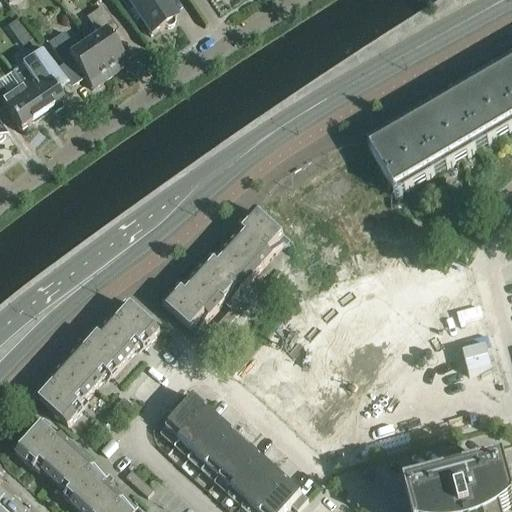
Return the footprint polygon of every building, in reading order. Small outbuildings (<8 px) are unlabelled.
[(9,0),(9,10),(22,10),(22,0),(9,0)] [(129,14),(135,24),(138,22),(150,39),(163,30),(167,32),(170,32),(173,30),(174,27),(174,23),(176,22),(161,0),(123,0),(132,12),(129,14)] [(97,38),(86,46),(110,80),(128,68),(109,39),(118,33),(102,10),(86,21),(97,38)] [(110,80),(86,46),(76,53),(64,36),(47,47),(63,70),(72,64),(92,93),(110,80)] [(16,82),(20,88),(41,120),(49,114),(53,118),(63,111),(60,106),(62,105),(56,96),(69,87),(61,78),(43,54),(22,69),(26,75),(16,82)] [(511,63),(368,148),(388,183),(387,183),(393,197),(395,195),(399,201),(511,134),(511,63)] [(41,120),(20,88),(6,98),(0,88),(0,105),(20,134),(41,120)] [(422,305),(416,295),(419,293),(411,279),(408,281),(402,271),(405,269),(397,255),(394,257),(388,247),(391,245),(383,231),(380,233),(374,223),(377,221),(375,218),(360,228),(327,172),(301,187),(305,194),(279,210),(304,254),(329,239),(328,239),(332,237),(392,340),(433,316),(425,303),(422,305)] [(284,249),(280,245),(284,241),(256,215),(239,232),(243,236),(215,266),(212,263),(183,295),(179,292),(163,310),(192,336),(196,331),(199,335),(228,302),(232,306),(284,249)] [(84,414),(81,410),(108,380),(112,383),(141,351),(144,354),(160,336),(132,311),(128,315),(124,312),(96,344),(92,341),(40,398),(44,401),(40,406),(69,431),(84,414)] [(233,313),(228,318),(234,324),(239,319),(233,313)] [(228,318),(223,323),(229,329),(234,324),(228,318)] [(223,323),(218,329),(224,335),(229,329),(223,323)] [(224,335),(218,329),(213,334),(220,340),(224,335)] [(369,394),(366,392),(374,383),(376,386),(387,374),(385,372),(393,363),(395,365),(397,363),(363,332),(286,415),(321,447),(331,435),(329,433),(337,424),(339,426),(350,415),(347,412),(355,404),(358,406),(369,394)] [(264,394),(284,372),(267,356),(246,378),(264,394)] [(281,410),(301,388),(284,372),(264,394),(281,410)] [(166,433),(179,445),(209,413),(195,401),(166,433)] [(124,402),(119,408),(126,414),(131,408),(124,402)] [(119,408),(114,413),(121,419),(126,414),(119,408)] [(114,413),(110,419),(116,424),(121,419),(114,413)] [(179,445),(193,458),(221,426),(218,423),(219,422),(209,413),(179,445)] [(116,424),(110,419),(105,424),(111,430),(116,424)] [(193,458),(206,469),(235,437),(226,429),(225,430),(221,426),(193,458)] [(132,511),(104,486),(107,482),(50,431),(47,434),(43,430),(17,459),(34,475),(38,471),(68,499),(65,503),(75,511),(132,511)] [(206,469),(219,481),(248,450),(245,448),(246,446),(235,437),(206,469)] [(219,481),(233,494),(262,462),(253,453),(252,454),(248,450),(219,481)] [(233,494),(246,505),(274,474),(271,472),(272,471),(262,462),(233,494)] [(511,511),(511,490),(507,472),(406,499),(409,511),(511,511)] [(246,505),(253,511),(264,511),(289,485),(279,477),(278,478),(274,474),(246,505)] [(126,482),(132,487),(138,481),(132,476),(126,482)] [(132,487),(137,492),(143,485),(138,481),(132,487)] [(137,492),(143,497),(149,490),(143,485),(137,492)] [(289,485),(264,511),(290,511),(292,511),(301,511),(309,504),(289,485)] [(149,490),(143,497),(148,502),(154,495),(149,490)]
